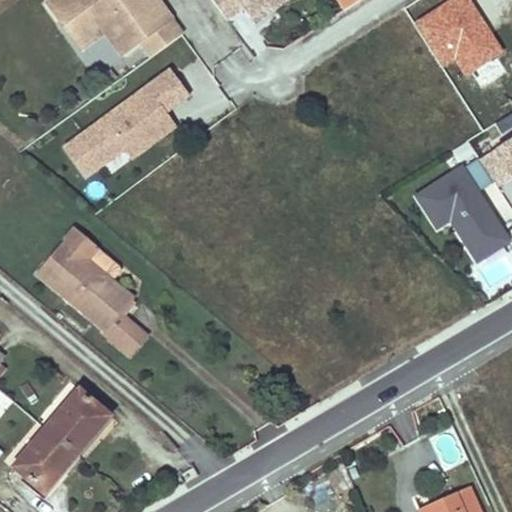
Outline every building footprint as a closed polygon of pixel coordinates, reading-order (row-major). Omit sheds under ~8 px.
[(58,0),(49,7),(70,37),(105,12),(116,14),(139,46),(174,21),(158,0),(58,0)] [(283,0),(212,0),(226,18),(242,6),(249,16),(269,1),(274,7),(283,0)] [(357,0),(337,0),(343,9),(357,0)] [(502,51),(470,0),(457,0),(430,17),(455,58),(465,74),(502,51)] [(253,22),(274,7),(269,1),(249,16),(253,22)] [(105,12),(70,37),(82,52),(107,34),(124,57),(139,46),(116,14),(105,12)] [(254,53),(266,45),(245,12),(233,20),(254,53)] [(455,58),(430,17),(419,24),(444,64),(455,58)] [(227,93),(258,77),(243,50),(213,65),(227,93)] [(159,122),(168,116),(164,111),(160,105),(165,101),(170,107),(188,94),(169,68),(62,146),(84,176),(122,148),(142,134),(149,143),(166,131),(159,122)] [(174,125),(168,116),(159,122),(166,131),(174,125)] [(129,158),(149,143),(142,134),(122,148),(129,158)] [(511,138),(480,158),(495,181),(498,187),(511,178),(511,138)] [(479,157),(419,195),(438,225),(452,216),(471,246),(500,227),(478,192),(495,181),(480,158),(479,157)] [(479,258),(508,239),(500,227),(471,246),(479,258)] [(95,248),(73,230),(36,274),(104,332),(101,335),(128,357),(143,340),(120,321),(134,304),(130,301),(107,281),(84,261),(95,248)] [(84,261),(107,281),(118,267),(95,248),(84,261)] [(76,392),(13,467),(42,491),(61,468),(65,471),(91,440),(87,437),(105,415),(76,392)] [(420,511),(478,511),(468,488),(420,510),(420,511)]
